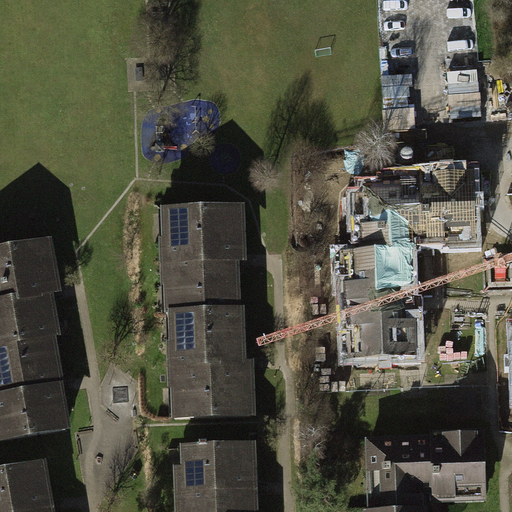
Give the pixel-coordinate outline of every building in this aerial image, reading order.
[(474,231),(473,174),(432,175),(432,184),(421,184),(421,179),(383,180),(383,188),(367,189),(367,225),(360,225),(360,251),(408,250),(411,250),(411,237),(416,237),(421,237),(421,241),(444,241),(444,232),(474,231)] [(166,314),(175,314),(234,312),(233,266),(225,266),(225,261),(225,255),(240,254),(239,208),(163,210),(163,213),(168,213),(169,241),(163,241),(165,283),(170,283),(171,312),(166,312),(166,314)] [(54,288),(46,241),(0,248),(0,345),(50,337),(53,337),(47,300),(41,302),(40,296),(39,291),(54,288)] [(408,284),(408,250),(360,251),(351,251),(352,284),(343,284),(344,307),(348,307),(348,328),(357,328),(357,359),(415,358),(414,322),(405,322),(405,305),(405,296),(402,296),(401,285),(408,284)] [(234,312),(175,314),(177,344),(171,345),(173,387),(178,387),(179,416),(173,416),(174,419),(249,416),(247,369),(232,369),(232,364),(232,359),(240,358),(238,312),(234,312)] [(50,337),(0,345),(0,422),(3,439),(0,439),(0,440),(64,430),(58,393),(52,394),(51,388),(50,383),(57,382),(50,337)] [(486,489),(484,433),(442,434),(443,444),(433,444),(433,439),(411,440),(411,444),(400,445),(400,440),(368,441),(369,471),(377,471),(379,511),(421,510),(421,491),(433,491),(433,501),(436,501),(453,500),(453,490),(486,489)] [(250,482),(249,446),(205,447),(205,442),(197,442),(198,447),(182,447),(182,450),(188,450),(189,468),(178,468),(179,511),(252,511),(252,494),(245,494),(245,488),(244,482),(250,482)] [(47,500),(40,463),(0,470),(0,511),(49,511),(45,511),(41,511),(41,507),(40,501),(47,500)]
